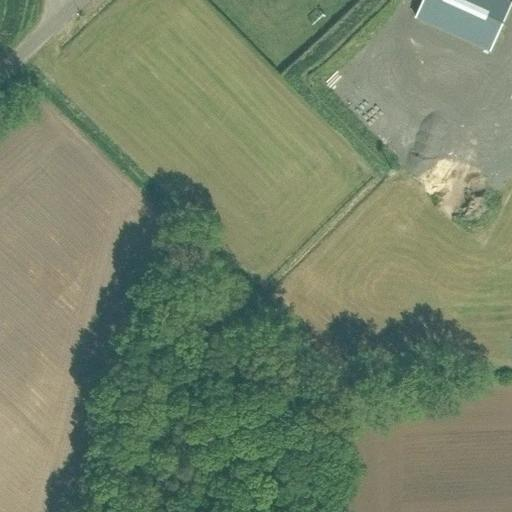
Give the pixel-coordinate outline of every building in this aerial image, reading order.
[(502,0),(425,0),(417,18),(490,52),(511,4),(502,0)] [(345,113),(354,115),(361,88),(353,86),(345,113)] [(430,169),(430,193),(438,193),(438,169),(430,169)] [(451,216),(460,218),(464,195),(455,193),(451,216)] [(466,199),(463,229),(474,230),(477,200),(466,199)] [(480,245),(489,246),(492,216),(483,215),(480,245)] [(509,265),(509,238),(501,238),(500,265),(509,265)]
